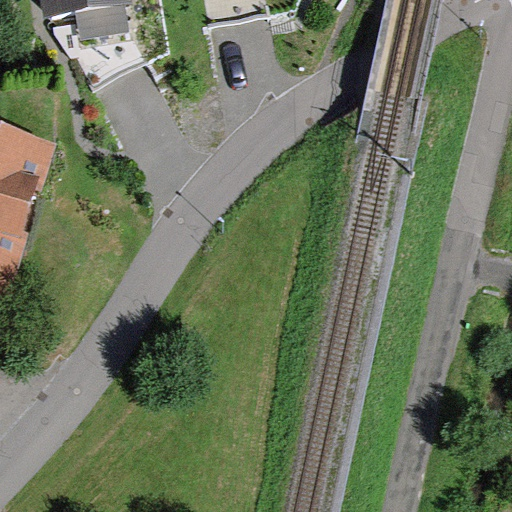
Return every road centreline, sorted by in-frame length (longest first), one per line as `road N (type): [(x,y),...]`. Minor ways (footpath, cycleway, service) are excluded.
road 1 (residential): [(38,436),(245,158),(313,101),(474,0)]
road 2 (residential): [(511,7),(390,511)]
